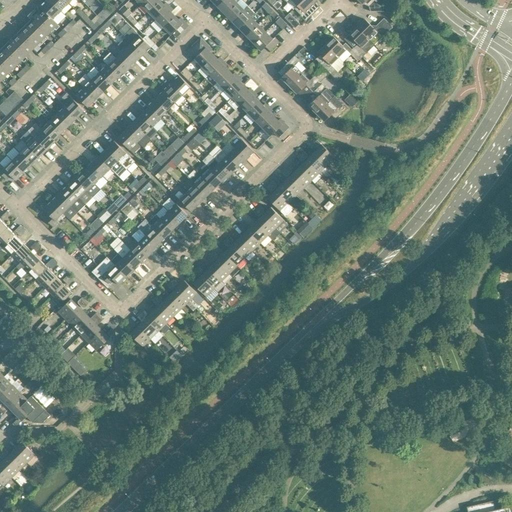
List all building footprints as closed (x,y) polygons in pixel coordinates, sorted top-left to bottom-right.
[(49,0),(46,0),(40,7),(57,25),(58,24),(53,19),(61,11),(49,0)] [(49,0),(61,11),(69,4),(65,0),(49,0)] [(144,0),(141,4),(148,12),(160,1),(158,0),(144,0)] [(224,0),(218,7),(225,14),(237,3),(239,0),(224,0)] [(316,0),(302,0),(297,6),(294,8),(301,15),(300,16),(306,21),(320,8),(315,3),(317,0),(316,0)] [(357,0),(362,5),(365,3),(369,7),(370,11),(370,12),(383,12),(383,6),(380,6),(375,1),(375,0),(357,0)] [(163,4),(160,1),(148,12),(156,20),(169,6),(165,2),(163,4)] [(277,2),(273,6),(277,10),(281,6),(277,2)] [(237,3),(225,14),(232,22),(244,10),(237,3)] [(269,14),(273,10),(266,3),(262,7),(269,14)] [(124,5),(119,10),(127,18),(130,15),(132,13),(124,5)] [(156,20),(163,27),(175,16),(171,12),(173,10),(169,6),(156,20)] [(239,29),(251,17),(255,14),(248,6),(244,10),(232,22),(239,29)] [(0,81),(25,57),(29,53),(33,49),(57,25),(40,7),(39,7),(41,9),(13,37),(0,49),(0,81)] [(108,11),(105,8),(97,16),(100,19),(101,18),(104,21),(111,14),(108,11)] [(117,12),(109,20),(111,23),(114,26),(122,18),(117,12)] [(299,24),(300,24),(294,18),(289,13),(285,18),(295,28),(299,24)] [(130,15),(127,18),(135,25),(138,22),(130,15)] [(178,20),(175,16),(163,27),(171,35),(173,33),(177,37),(189,26),(185,22),(180,17),(178,20)] [(258,25),(251,17),(239,29),(246,36),(258,25)] [(287,25),(280,17),(275,22),(283,29),(287,25)] [(365,19),(357,27),(370,40),(374,45),(382,37),(393,27),(384,18),(374,28),(365,19)] [(246,36),(254,43),(265,32),(258,25),(246,36)] [(405,25),(403,27),(401,29),(408,37),(410,35),(412,33),(405,25)] [(374,45),(370,40),(357,27),(349,35),(358,44),(353,48),(362,57),(374,45)] [(132,28),(124,36),(129,42),(143,55),(151,47),(147,43),(143,39),(139,35),(132,28)] [(273,39),(265,32),(254,43),(261,51),(265,47),(270,51),(278,42),(274,38),(273,39)] [(93,35),(88,40),(91,43),(96,38),(93,35)] [(334,37),(326,45),(343,62),(351,54),(357,61),(362,57),(353,48),(352,50),(345,43),(342,46),(334,37)] [(202,67),(214,55),(210,52),(212,50),(200,38),(189,49),(189,50),(196,57),(194,59),(202,67)] [(151,40),(147,43),(151,47),(155,51),(158,48),(151,40)] [(135,63),(143,55),(131,43),(129,42),(125,46),(127,47),(123,51),(135,63)] [(322,66),(323,67),(329,73),(336,80),(341,75),(338,73),(346,65),(343,62),(326,45),(318,52),(326,61),(322,66)] [(115,59),(127,70),(135,63),(123,51),(115,59)] [(120,78),(127,70),(115,59),(110,53),(103,59),(107,64),(107,65),(120,78)] [(202,67),(210,74),(223,61),(219,57),(217,59),(214,55),(202,67)] [(281,78),(289,86),(302,73),(294,65),(299,60),(294,56),(285,65),(290,69),(281,78)] [(217,82),(229,71),(225,67),(227,65),(223,61),(210,74),(217,82)] [(119,78),(120,78),(107,65),(99,72),(111,84),(118,77),(119,78)] [(185,67),(182,71),(180,72),(188,80),(191,77),(193,75),(185,67)] [(323,67),(314,76),(309,81),(302,73),(289,86),(297,94),(305,85),(310,89),(319,81),(320,82),(329,73),(323,67)] [(217,82),(225,90),(238,76),(235,73),(232,75),(229,71),(217,82)] [(91,80),(103,92),(111,84),(99,72),(91,80)] [(170,83),(182,95),(190,87),(178,75),(170,83)] [(232,97),(244,86),(240,82),(242,80),(238,76),(225,90),(232,97)] [(188,80),(196,88),(199,85),(191,77),(188,80)] [(95,99),(103,92),(91,80),(84,87),(95,99)] [(170,83),(163,91),(175,103),(182,95),(170,83)] [(309,105),(309,106),(316,113),(329,101),(334,96),(327,88),(322,84),(313,93),(317,97),(309,105)] [(236,109),(240,105),(254,92),(250,88),(248,90),(244,86),(232,97),(228,102),(236,109)] [(62,105),(71,97),(62,87),(57,91),(62,96),(57,100),(62,105)] [(76,95),(87,107),(95,99),(84,87),(76,95)] [(5,106),(1,110),(6,116),(23,100),(15,91),(12,94),(15,96),(10,101),(5,106)] [(163,91),(155,98),(167,110),(175,103),(163,91)] [(248,113),(259,102),(255,98),(257,96),(254,92),(240,105),(248,113)] [(324,121),(331,115),(335,119),(346,108),(342,104),(342,103),(334,96),(329,101),(316,113),(324,121)] [(352,97),(347,102),(353,107),(358,102),(356,101),(354,98),(352,97)] [(72,98),(64,106),(76,118),(84,110),(72,98)] [(159,117),(167,110),(155,98),(147,106),(161,119),(159,117)] [(248,113),(255,121),(269,107),(265,103),(263,105),(259,102),(248,113)] [(43,103),(37,106),(43,117),(49,114),(43,103)] [(69,126),(76,118),(64,106),(57,114),(69,126)] [(148,107),(141,115),(153,127),(161,119),(147,106),(148,107)] [(263,128),(274,117),(270,113),(273,111),(269,107),(255,121),(263,128)] [(219,111),(226,119),(229,116),(222,108),(219,111)] [(57,114),(49,121),(61,133),(69,126),(57,114)] [(157,131),(153,127),(141,115),(133,122),(150,139),(157,131)] [(263,128),(270,136),(272,134),(274,133),(279,137),(289,128),(280,119),(278,121),(274,117),(263,128)] [(53,141),(61,133),(49,121),(41,129),(54,142),(55,142),(53,141)] [(133,122),(126,130),(137,142),(143,147),(151,140),(150,139),(133,122)] [(54,142),(41,129),(35,123),(28,131),(47,150),(54,142)] [(126,130),(118,138),(129,150),(137,142),(126,130)] [(28,131),(20,139),(27,146),(39,158),(47,150),(28,131)] [(194,138),(186,145),(192,151),(200,143),(197,140),(194,138)] [(176,140),(171,145),(174,148),(176,151),(181,146),(176,140)] [(242,140),(234,148),(246,160),(254,152),(242,140)] [(106,149),(118,161),(126,169),(135,162),(114,141),(106,149)] [(314,152),(327,165),(335,158),(322,145),(314,152)] [(31,165),(39,158),(27,146),(19,153),(31,165)] [(238,167),(246,160),(234,148),(227,155),(238,167)] [(126,169),(118,161),(106,149),(99,157),(110,169),(119,177),(126,169)] [(314,152),(307,160),(319,173),(327,165),(314,152)] [(19,153),(12,161),(24,173),(31,165),(19,153)] [(179,153),(171,160),(177,166),(184,158),(181,156),(179,153)] [(210,154),(202,161),(205,164),(208,166),(210,169),(223,183),(231,175),(219,163),(215,159),(210,154)] [(227,155),(219,163),(231,175),(238,167),(227,155)] [(99,157),(91,164),(103,176),(110,169),(99,157)] [(311,180),(319,173),(307,160),(299,168),(311,180)] [(16,181),(24,173),(12,161),(4,168),(2,166),(0,167),(0,173),(6,180),(11,176),(16,181)] [(161,166),(158,163),(150,171),(153,174),(161,166)] [(95,184),(103,176),(91,164),(84,171),(82,170),(95,184)] [(210,169),(208,166),(205,164),(198,172),(214,189),(221,181),(223,183),(210,169)] [(299,168),(291,175),(304,188),(311,180),(299,168)] [(74,178),(86,190),(93,197),(100,189),(95,184),(82,170),(74,178)] [(214,189),(198,172),(190,180),(195,184),(206,196),(214,189)] [(296,196),(304,188),(291,175),(283,183),(296,196)] [(67,186),(78,198),(85,204),(93,197),(86,190),(74,178),(67,186)] [(283,183),(275,191),(288,203),(296,196),(283,183)] [(195,184),(187,192),(199,204),(206,196),(195,184)] [(67,186),(59,193),(78,212),(85,204),(78,198),(67,186)] [(275,191),(268,198),(280,211),(285,216),(293,208),(288,203),(275,191)] [(187,192),(179,200),(191,212),(199,204),(187,192)] [(59,193),(51,201),(63,213),(66,216),(70,220),(78,212),(59,193)] [(119,208),(121,205),(126,200),(124,197),(122,195),(114,203),(119,208)] [(136,195),(129,202),(131,205),(133,207),(141,200),(136,195)] [(44,218),(53,227),(58,222),(56,220),(63,213),(51,201),(43,209),(48,214),(44,218)] [(124,207),(121,210),(126,215),(134,208),(133,207),(131,205),(129,202),(124,207)] [(107,211),(111,215),(116,210),(119,208),(114,203),(106,210),(107,211)] [(187,215),(175,203),(167,211),(179,223),(187,215)] [(263,215),(276,228),(283,220),(271,207),(263,215)] [(306,213),(312,219),(315,215),(310,210),(306,213)] [(103,223),(111,215),(107,211),(99,218),(103,223)] [(172,231),(179,223),(167,211),(160,219),(172,231)] [(155,214),(148,222),(164,238),(172,231),(160,219),(155,214)] [(255,223),(268,235),(276,228),(263,215),(255,223)] [(93,227),(96,230),(101,226),(103,223),(99,218),(98,217),(90,225),(93,227)] [(145,219),(137,227),(139,229),(158,247),(156,245),(164,238),(148,222),(145,219)] [(255,223),(248,230),(260,243),(268,235),(255,223)] [(0,234),(0,241),(4,246),(15,235),(7,227),(0,234)] [(139,229),(132,236),(138,243),(150,255),(158,247),(139,229)] [(260,243),(248,230),(240,238),(252,251),(260,243)] [(15,235),(4,246),(12,254),(23,243),(15,235)] [(240,238),(232,246),(245,258),(252,251),(240,238)] [(142,262),(130,250),(122,242),(114,249),(118,253),(134,270),(142,262)] [(31,252),(23,243),(12,254),(20,263),(31,252)] [(142,262),(150,254),(138,243),(130,250),(142,262)] [(245,258),(232,246),(224,253),(237,266),(245,258)] [(26,273),(28,271),(40,260),(31,252),(20,263),(16,267),(19,270),(21,268),(26,273)] [(118,253),(111,261),(127,277),(134,270),(118,253)] [(224,253),(217,261),(229,274),(237,266),(224,253)] [(107,287),(114,280),(119,285),(127,277),(111,261),(107,257),(98,266),(92,272),(107,287)] [(40,260),(28,271),(37,279),(48,268),(49,266),(47,264),(45,265),(40,260)] [(229,274),(217,261),(209,268),(221,281),(229,274)] [(48,268),(37,279),(45,287),(56,276),(48,268)] [(209,268),(201,276),(214,289),(221,281),(209,268)] [(56,276),(45,287),(53,295),(64,284),(56,276)] [(214,289),(201,276),(193,284),(206,296),(214,289)] [(185,280),(177,288),(196,308),(199,305),(192,298),(197,293),(185,280)] [(64,284),(53,295),(61,304),(72,293),(64,284)] [(177,288),(169,296),(182,308),(186,304),(193,311),(196,308),(177,288)] [(161,303),(174,316),(182,308),(169,296),(161,303)] [(58,311),(66,319),(78,307),(71,299),(58,311)] [(161,303),(154,311),(166,324),(174,316),(161,303)] [(86,314),(78,307),(66,319),(73,327),(86,314)] [(135,309),(134,310),(135,312),(134,313),(142,322),(146,319),(144,317),(140,313),(139,313),(135,309)] [(154,311),(146,319),(158,331),(166,324),(154,311)] [(86,314),(73,327),(81,335),(94,322),(95,321),(100,316),(97,313),(90,319),(86,314)] [(142,322),(138,326),(151,339),(155,343),(163,336),(158,331),(146,319),(142,322)] [(101,330),(94,322),(81,335),(89,343),(101,330)] [(138,326),(130,334),(143,347),(151,339),(138,326)] [(101,330),(89,343),(97,350),(109,338),(101,330)] [(53,347),(57,351),(61,347),(57,343),(53,347)] [(73,358),(65,351),(61,355),(68,363),(73,358)] [(22,360),(18,364),(25,372),(29,368),(22,360)] [(4,377),(0,380),(0,396),(12,385),(15,382),(7,374),(4,377)] [(37,375),(32,380),(39,388),(45,383),(37,375)] [(0,396),(0,398),(7,405),(19,393),(12,385),(0,396)] [(7,405),(14,413),(27,400),(19,393),(7,405)] [(27,400),(14,413),(22,421),(26,416),(32,423),(42,423),(50,415),(45,410),(31,396),(27,400)] [(22,442),(15,450),(27,462),(35,455),(22,442)] [(15,450),(7,457),(19,470),(27,462),(15,450)] [(0,465),(11,478),(19,470),(7,457),(0,463),(0,465)] [(0,465),(0,481),(4,485),(11,478),(0,465)] [(509,511),(508,506),(495,509),(493,501),(493,500),(466,507),(467,511),(509,511)]
